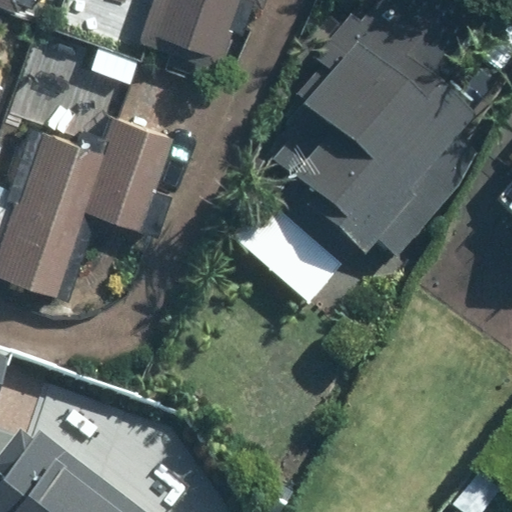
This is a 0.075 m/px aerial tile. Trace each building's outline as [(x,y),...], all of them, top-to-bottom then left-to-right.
[(0,0),(25,9),(28,0),(0,0)] [(145,0),(133,33),(215,63),(230,24),(240,27),(250,1),(258,4),(259,0),(145,0)] [(403,194),(467,118),(435,91),(456,66),(378,1),(359,24),(350,16),(312,61),(319,67),(294,96),(302,102),(258,153),(289,179),(267,204),(262,199),(227,240),(304,304),(349,252),(359,260),(410,200),(403,194)] [(18,188),(9,185),(0,212),(0,270),(66,293),(94,208),(156,229),(169,188),(152,183),(169,132),(108,112),(97,145),(39,125),(18,188)] [(511,176),(492,200),(511,217),(511,164),(509,168),(511,171),(511,176)] [(0,212),(9,185),(0,181),(0,212)] [(0,388),(11,356),(0,351),(0,388)] [(142,511),(38,430),(29,441),(15,430),(0,449),(0,511),(142,511)]
